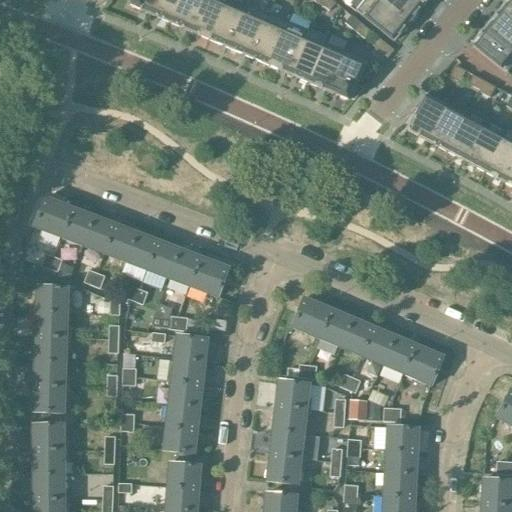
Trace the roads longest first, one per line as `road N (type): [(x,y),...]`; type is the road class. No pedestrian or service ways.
road 1 (residential): [(348,161),(66,38)]
road 2 (residential): [(226,511),(243,359),(272,256)]
road 3 (residential): [(272,256),(46,165)]
road 4 (residential): [(487,345),(272,256)]
road 5 (residential): [(348,161),(470,0)]
road 6 (residential): [(511,245),(348,161)]
road 7 (residential): [(443,511),(460,403),(487,345)]
